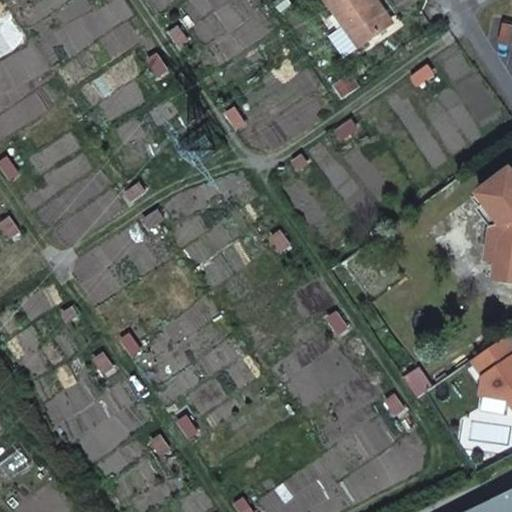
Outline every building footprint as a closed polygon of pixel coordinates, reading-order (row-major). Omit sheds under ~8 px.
[(380,1),(378,0),(326,0),(344,26),(358,47),(391,24),(378,3),(380,1)] [(170,30),(180,44),(188,38),(178,24),(170,30)] [(344,57),(358,47),(344,26),(329,37),(344,57)] [(149,57),(160,70),(168,64),(156,51),(149,57)] [(410,75),(416,83),(430,73),(424,65),(410,75)] [(345,97),(359,87),(350,74),(336,84),(345,97)] [(227,113),(239,126),(246,119),(235,106),(227,113)] [(337,130),(344,137),(357,127),(351,119),(337,130)] [(306,161),(299,153),(292,160),(298,167),(306,161)] [(6,167),(15,181),(24,175),(14,161),(6,167)] [(498,277),(511,278),(511,166),(480,191),(489,201),(504,222),(500,259),(498,277)] [(140,183),(126,192),(131,201),(146,191),(140,183)] [(504,222),(489,201),(480,207),(494,225),(490,258),(500,259),(504,222)] [(167,218),(160,210),(153,216),(158,224),(167,218)] [(28,235),(19,220),(11,226),(20,240),(28,235)] [(270,236),(281,249),(289,242),(278,229),(270,236)] [(64,313),(70,321),(78,315),(72,307),(64,313)] [(326,317),(338,330),(346,324),(334,311),(326,317)] [(131,334),(123,340),(134,353),(142,347),(131,334)] [(511,342),(508,336),(469,363),(481,379),(481,398),(510,401),(511,402),(511,342)] [(95,357),(104,371),(113,365),(103,351),(95,357)] [(385,400),(394,415),(403,409),(393,395),(385,400)] [(181,422),(191,436),(199,430),(189,416),(181,422)] [(153,440),(162,455),(171,449),(161,435),(153,440)] [(511,511),(511,490),(463,511),(511,511)] [(237,505),(242,511),(254,511),(245,499),(237,505)]
